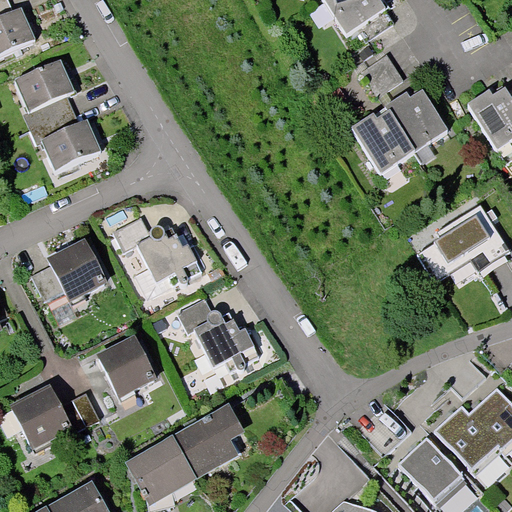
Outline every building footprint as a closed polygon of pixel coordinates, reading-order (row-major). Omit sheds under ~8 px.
[(334,0),(329,3),(338,17),(331,21),(344,41),(356,34),(364,46),(391,29),(375,3),(380,0),(334,0)] [(12,18),(5,4),(0,6),(0,60),(33,46),(19,15),(12,18)] [(359,76),(367,88),(392,72),(384,60),(359,76)] [(65,101),(72,98),(58,67),(12,88),(26,118),(21,121),(28,135),(71,116),(65,101)] [(367,88),(375,101),(400,85),(392,72),(367,88)] [(511,91),(504,97),(503,95),(490,103),(487,98),(466,112),(491,150),(504,141),(508,147),(511,144),(511,91)] [(383,113),(387,119),(412,158),(445,137),(420,98),(408,105),(404,99),(383,113)] [(77,130),(71,116),(28,135),(34,149),(39,147),(53,178),(99,157),(85,126),(77,130)] [(387,119),(375,127),(371,121),(350,135),(379,180),(412,158),(387,119)] [(416,261),(433,288),(468,265),(476,277),(507,256),(478,211),(435,239),(439,246),(416,261)] [(180,290),(183,289),(185,288),(186,285),(185,284),(199,277),(185,250),(179,253),(173,240),(165,244),(159,233),(155,231),(151,233),(146,235),(139,221),(109,236),(120,257),(134,250),(153,289),(165,283),(170,292),(177,288),(177,289),(180,290)] [(102,287),(83,249),(47,267),(48,269),(28,279),(42,305),(61,295),(66,305),(102,287)] [(212,317),(209,317),(202,303),(174,317),(184,338),(191,335),(210,374),(222,368),(227,377),(234,373),(234,374),(237,375),(240,375),(242,373),(243,370),(242,369),(256,362),(242,335),(236,338),(230,325),(222,329),(216,318),(212,317)] [(132,345),(96,363),(115,402),(152,384),(132,345)] [(511,412),(494,393),(466,419),(500,456),(504,460),(511,452),(511,412)] [(0,417),(0,433),(4,442),(20,434),(29,452),(67,433),(56,412),(47,394),(0,417)] [(83,398),(69,405),(83,431),(96,425),(94,420),(83,398)] [(69,438),(83,431),(69,405),(56,412),(67,433),(69,438)] [(431,436),(473,481),(500,456),(466,419),(458,411),(431,436)] [(233,454),(226,440),(240,432),(229,412),(214,421),(172,444),(191,478),(233,454)] [(424,443),(396,469),(433,510),(462,484),(424,443)] [(144,504),(191,478),(172,444),(125,470),(144,504)] [(103,511),(91,490),(51,511),(103,511)] [(377,511),(376,511),(344,500),(331,511),(377,511)]
